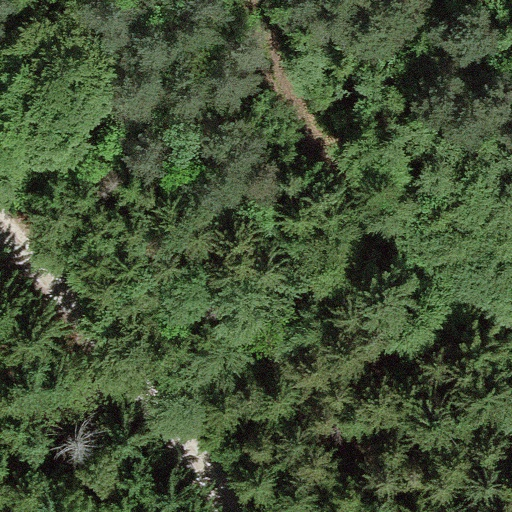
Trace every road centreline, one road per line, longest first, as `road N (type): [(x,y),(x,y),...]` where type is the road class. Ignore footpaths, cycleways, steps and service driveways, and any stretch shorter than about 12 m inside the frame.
road 1 (track): [(265,0),(285,89),(333,168),(422,256),(504,316)]
road 2 (track): [(0,225),(99,324),(231,511)]
